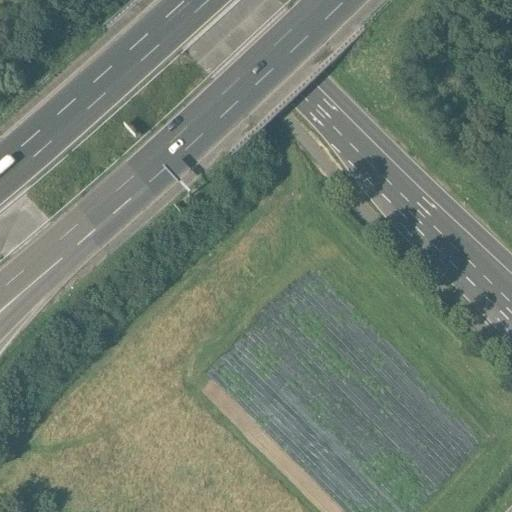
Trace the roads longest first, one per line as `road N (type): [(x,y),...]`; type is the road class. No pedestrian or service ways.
road 1 (primary): [(220,0),(502,281)]
road 2 (motorway): [(111,209),(339,0)]
road 3 (motorway): [(210,0),(0,189)]
road 4 (motorway): [(0,341),(111,209)]
road 5 (motorway): [(0,303),(111,209)]
